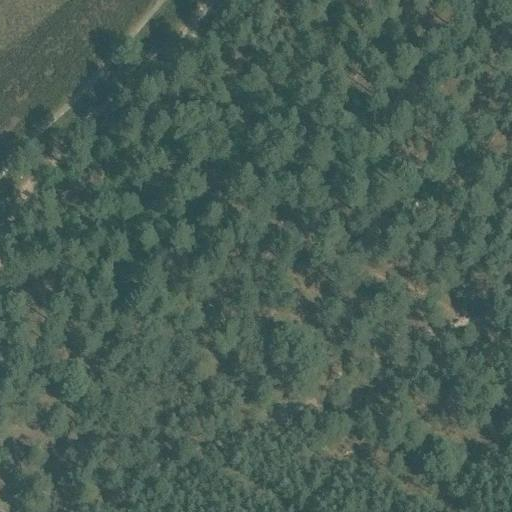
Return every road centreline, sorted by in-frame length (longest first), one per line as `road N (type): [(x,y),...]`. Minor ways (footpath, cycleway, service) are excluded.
road 1 (track): [(72,97),(86,118),(461,312)]
road 2 (track): [(85,511),(154,468),(307,405),(461,312)]
road 3 (track): [(0,222),(86,118),(207,0)]
